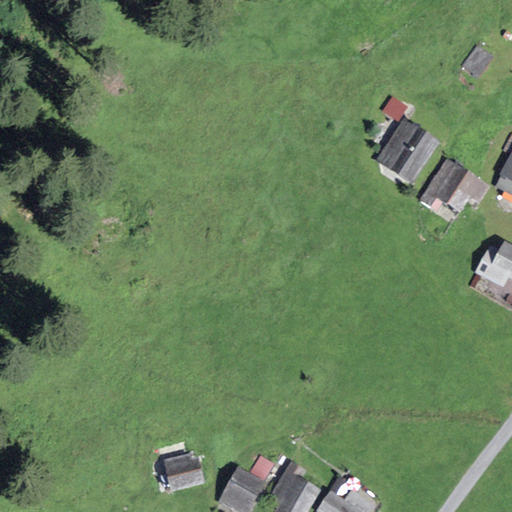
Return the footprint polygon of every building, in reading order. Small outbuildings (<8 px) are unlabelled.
[(478,48),(464,66),(480,77),(493,59),(478,48)] [(391,102),(386,111),(399,119),(404,110),(391,102)] [(398,156),(392,165),(412,179),(434,145),(404,125),(388,150),(398,156)] [(382,159),(392,165),(398,156),(388,150),(382,159)] [(438,177),(470,198),(470,197),(480,182),(448,161),(438,177)] [(498,186),(506,190),(511,179),(511,178),(504,174),(498,186)] [(444,203),(459,213),(470,198),(438,177),(422,201),(431,207),(437,198),(444,203)] [(489,189),(480,182),(470,197),(479,203),(489,189)] [(431,207),(438,212),(444,203),(437,198),(431,207)] [(491,279),(496,269),(509,277),(511,278),(511,248),(506,246),(502,253),(492,248),(479,272),(491,279)] [(491,279),(503,286),(509,277),(496,269),(491,279)] [(168,462),(174,489),(201,483),(197,462),(182,465),(181,459),(168,462)] [(240,511),(243,508),(249,511),(251,511),(275,471),(263,464),(251,483),(242,478),(225,508),(232,511),(240,511)] [(287,475),(298,482),(303,472),(292,466),(287,475)] [(283,505),(280,511),(281,511),(307,511),(318,493),(298,482),(287,475),(273,499),(283,505)] [(358,511),(348,503),(333,492),(319,509),(322,511),(358,511)] [(358,511),(366,511),(370,507),(354,495),(348,503),(358,511)]
